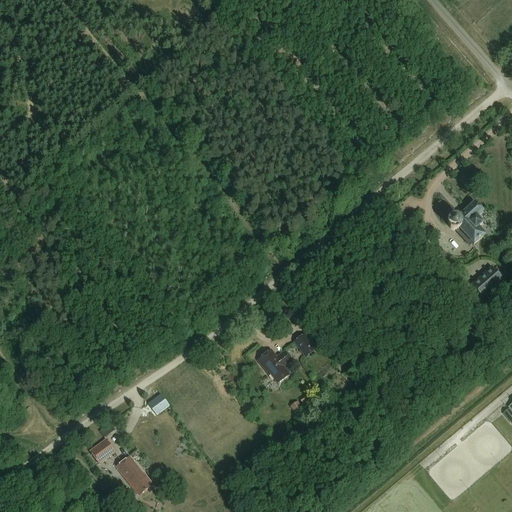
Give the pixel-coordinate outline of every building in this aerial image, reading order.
[(483,224),(477,218),(483,213),(475,204),(465,213),(466,215),(460,220),(459,219),(458,219),(457,218),(456,218),(455,218),(453,218),(452,218),(451,219),(450,219),(449,220),(449,221),(448,222),(448,223),(448,224),(448,225),(448,227),(448,228),(449,229),(450,230),(451,231),(452,231),(454,232),(455,232),(456,232),(457,232),(458,231),(459,231),(459,230),(460,230),(474,245),(485,236),(478,228),(483,224)] [(504,282),(492,268),(471,287),(483,300),(504,282)] [(305,335),(294,343),(306,359),(310,356),(311,357),(316,353),(315,353),(317,351),(305,335)] [(292,362),(285,353),(277,359),(272,352),(258,362),(270,378),(272,377),(278,385),(289,376),(284,368),(292,362)] [(292,406),(297,415),(314,404),(308,395),(292,406)] [(511,413),(509,410),(503,415),(511,425),(511,423),(511,413)] [(116,433),(112,426),(101,431),(105,438),(116,433)] [(105,440),(90,452),(100,466),(116,454),(105,440)] [(142,494),(153,486),(146,477),(145,478),(129,458),(116,468),(137,494),(140,492),(142,494)]
